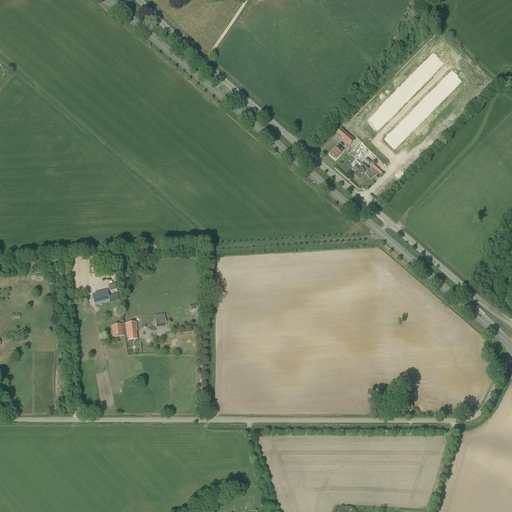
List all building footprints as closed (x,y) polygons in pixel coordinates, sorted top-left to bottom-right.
[(422,80),(439,63),(436,59),(433,63),(429,59),(418,70),(420,73),(417,76),(422,80)] [(459,81),(455,77),(444,87),(448,91),(447,92),(450,95),(460,86),(458,83),(459,81)] [(405,115),(419,128),(442,104),(428,91),(405,115)] [(362,142),(385,167),(418,136),(401,118),(394,125),(388,118),(362,142)] [(336,134),(350,146),(355,140),(342,128),(341,128),(336,134)] [(330,154),(336,159),(343,150),(338,145),(330,154)] [(354,175),(360,180),(366,172),(367,171),(369,168),(363,162),(360,165),(361,166),(360,167),(359,167),(357,165),(352,170),(355,173),(354,175)] [(107,292),(95,295),(92,296),(94,306),(102,304),(110,302),(108,296),(107,292)] [(166,327),(165,318),(155,320),(156,328),(166,327)] [(125,324),(126,335),(127,335),(128,341),(137,340),(136,331),(137,330),(136,323),(125,324)] [(110,326),(112,337),(124,336),(122,324),(110,326)] [(376,395),(387,390),(385,385),(374,390),(376,395)]
